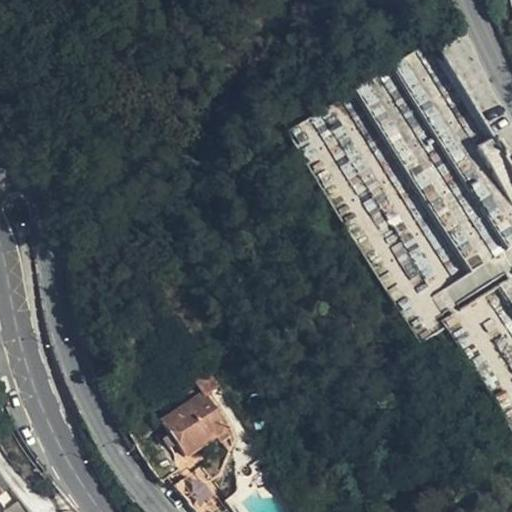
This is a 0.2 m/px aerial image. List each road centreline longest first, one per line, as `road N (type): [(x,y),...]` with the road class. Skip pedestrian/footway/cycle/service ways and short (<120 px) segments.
road 1 (secondary): [(0,181),(33,177),(48,188),(57,311),(70,362),(100,430),(158,511)]
road 2 (secondary): [(100,511),(38,394),(0,256)]
